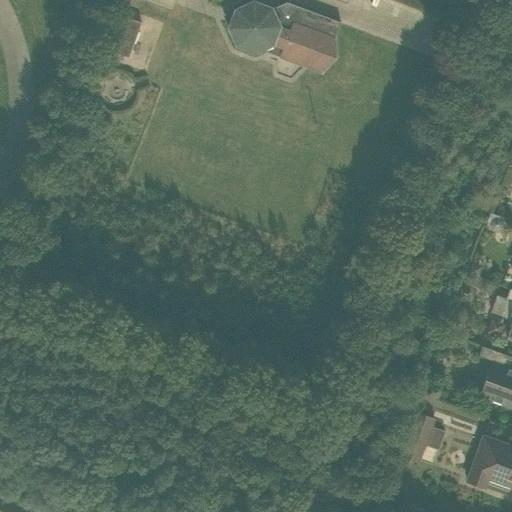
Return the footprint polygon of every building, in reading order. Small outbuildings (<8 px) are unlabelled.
[(335,37),(341,22),(287,2),(272,8),(253,1),(235,9),(228,28),(236,46),(255,53),(263,50),(279,56),(279,57),(323,73),(337,58),(336,38),(335,37)] [(511,288),(510,288),(506,298),(497,295),(491,312),(511,319),(511,322),(506,338),(511,340),(511,288)] [(479,396),(511,408),(511,369),(509,369),(511,361),(511,357),(482,346),(478,357),(491,362),(479,396)] [(435,419),(417,412),(400,457),(419,464),(435,419)] [(484,487),(485,487),(489,474),(511,482),(511,485),(508,496),(511,497),(511,446),(483,436),(467,481),(484,487)]
